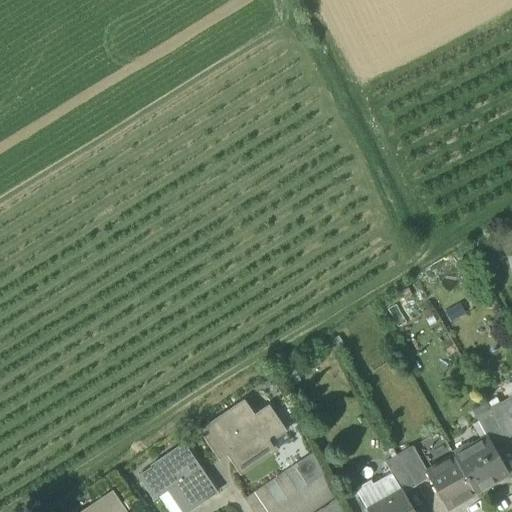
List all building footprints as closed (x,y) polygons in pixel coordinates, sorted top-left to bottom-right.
[(460,303),(444,312),(450,323),(466,314),(460,303)] [(511,382),(503,387),(509,398),(511,396),(511,382)] [(490,409),(491,410),(507,439),(511,435),(511,415),(504,401),(490,409)] [(228,451),(241,471),(274,450),(265,438),(281,427),(268,408),(254,417),(244,403),(203,430),(220,457),(228,451)] [(494,447),(507,439),(491,410),(476,419),(486,436),(487,436),(494,447)] [(265,438),(274,450),(289,439),(281,427),(265,438)] [(486,436),(454,455),(475,493),(509,474),(494,447),(487,436),(486,436)] [(168,488),(184,511),(185,511),(215,492),(184,445),(153,466),(154,467),(141,477),(155,498),(168,488)] [(414,446),(398,455),(416,486),(430,478),(426,470),(427,470),(414,446)] [(312,453),(294,465),(307,485),(323,474),(312,453)] [(404,493),(416,486),(398,455),(385,463),(392,475),(402,492),(403,491),(404,493)] [(448,509),(475,493),(454,455),(427,470),(426,470),(430,478),(433,482),(448,509)] [(294,465),(284,472),(298,492),(307,485),(294,465)] [(284,472),(274,479),(288,499),(298,492),(284,472)] [(356,490),(368,511),(402,492),(392,475),(374,485),(372,481),(356,490)] [(274,479),(264,485),(278,505),(288,499),(274,479)] [(264,485),(254,492),(267,511),(278,505),(264,485)] [(127,511),(113,490),(80,511),(127,511)] [(403,491),(402,492),(368,511),(414,511),(404,493),(403,491)] [(253,511),(267,511),(254,492),(244,499),(253,511)] [(342,511),(336,499),(320,511),(342,511)]
